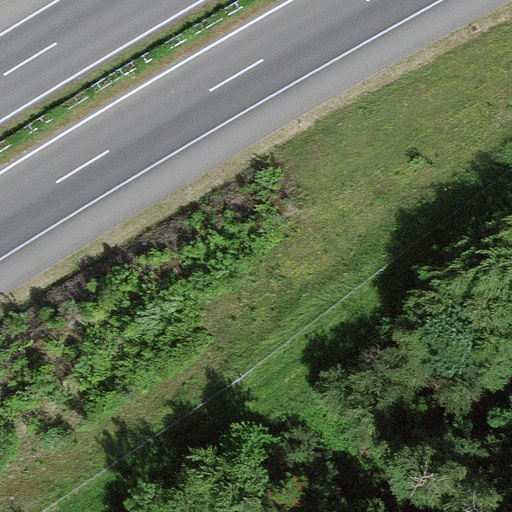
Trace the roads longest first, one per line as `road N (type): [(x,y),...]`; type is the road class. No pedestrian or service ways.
road 1 (track): [(511,206),(456,255),(94,511)]
road 2 (motorway): [(0,217),(368,0)]
road 3 (motorway): [(129,0),(0,77)]
